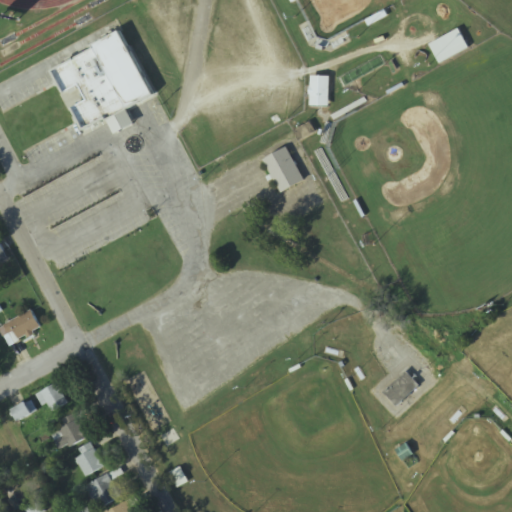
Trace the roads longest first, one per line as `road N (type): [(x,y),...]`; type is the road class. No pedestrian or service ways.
road 1 (residential): [(166,511),(0,201)]
road 2 (residential): [(0,194),(155,120)]
